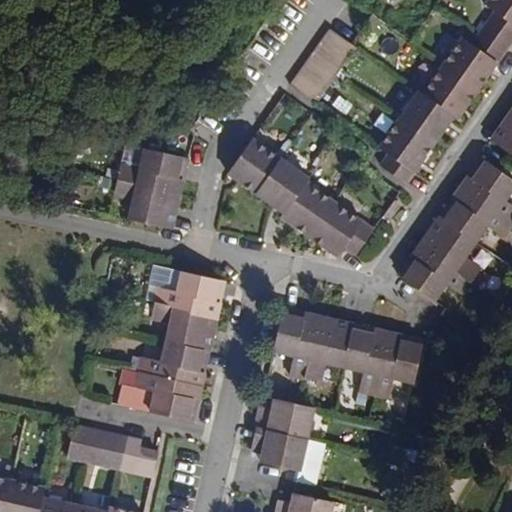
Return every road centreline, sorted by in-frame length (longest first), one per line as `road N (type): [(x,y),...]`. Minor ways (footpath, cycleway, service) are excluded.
road 1 (residential): [(260,269),(358,292),(511,75)]
road 2 (residential): [(260,269),(0,209)]
road 3 (residential): [(214,511),(260,269)]
